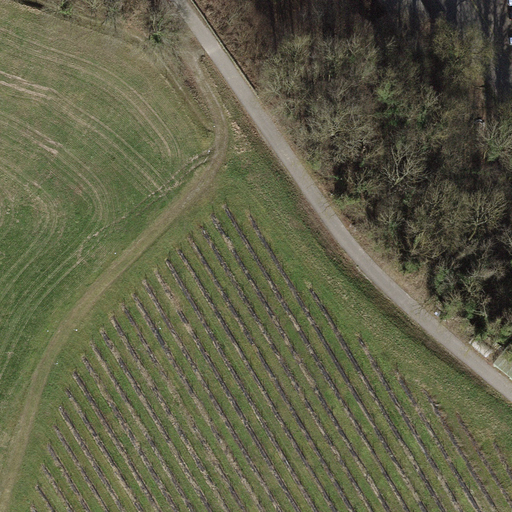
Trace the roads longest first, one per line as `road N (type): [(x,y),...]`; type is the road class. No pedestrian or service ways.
road 1 (track): [(0,510),(41,375),(81,311),(218,159),(224,134),(174,35),(171,0)]
road 2 (track): [(511,392),(334,229),(180,0)]
